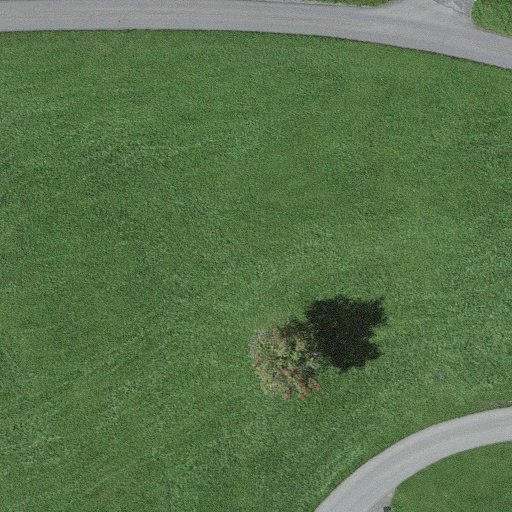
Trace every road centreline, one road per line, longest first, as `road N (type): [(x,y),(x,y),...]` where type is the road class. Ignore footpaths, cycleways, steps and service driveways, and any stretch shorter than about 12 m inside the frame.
road 1 (unclassified): [(511,56),(251,13),(0,15)]
road 2 (unclassified): [(346,511),(396,462),(481,423),(511,418)]
